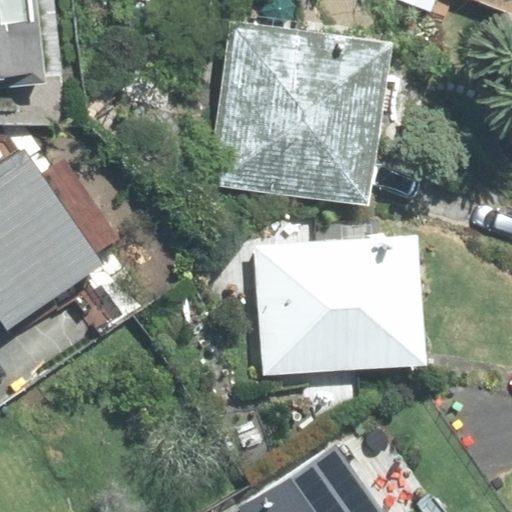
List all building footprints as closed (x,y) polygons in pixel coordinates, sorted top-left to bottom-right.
[(0,0),(0,68),(35,63),(26,0),(0,0)] [(433,0),(381,0),(377,13),(424,28),(433,0)] [(208,175),(353,188),(366,33),(221,21),(208,175)] [(0,323),(94,262),(18,148),(0,160),(0,323)] [(242,242),(254,367),(409,352),(397,228),(242,242)] [(110,264),(76,294),(107,329),(141,299),(110,264)] [(356,511),(294,457),(244,511),(356,511)]
